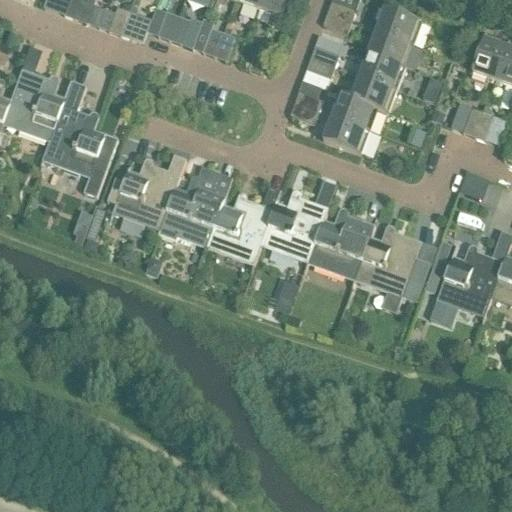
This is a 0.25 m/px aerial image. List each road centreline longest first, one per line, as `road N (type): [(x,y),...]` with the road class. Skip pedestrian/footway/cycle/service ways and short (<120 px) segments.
road 1 (residential): [(285,103),(163,59),(131,58),(0,8)]
road 2 (residential): [(511,173),(470,157),(421,202),(269,149)]
road 3 (residential): [(159,131),(265,165),(269,149)]
